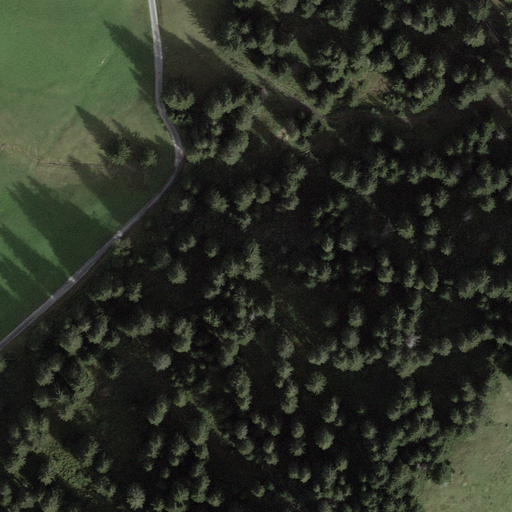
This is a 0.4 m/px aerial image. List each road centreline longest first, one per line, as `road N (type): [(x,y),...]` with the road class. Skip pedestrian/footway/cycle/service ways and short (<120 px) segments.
road 1 (track): [(0,347),(175,175),(178,149),(159,100),(151,0)]
road 2 (track): [(157,56),(206,51),(233,59),(324,117),(385,115),(511,132)]
